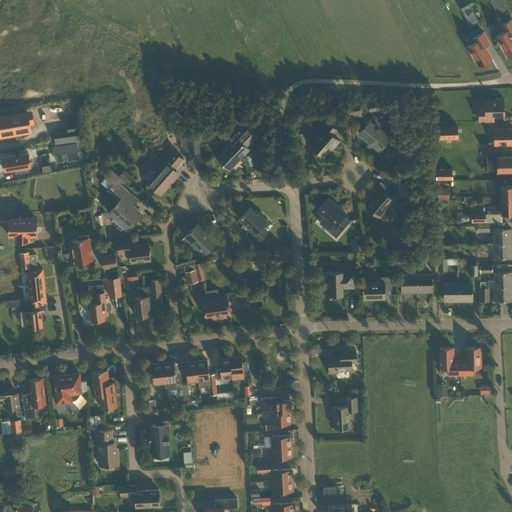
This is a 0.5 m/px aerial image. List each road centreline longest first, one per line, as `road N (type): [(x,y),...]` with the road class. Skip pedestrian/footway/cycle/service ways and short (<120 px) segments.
road 1 (residential): [(179,342),(167,237),(177,210),(214,191),(293,185)]
road 2 (track): [(292,85),(175,65),(61,0)]
road 3 (residential): [(180,511),(174,473),(133,471),(126,348)]
road 4 (residential): [(301,329),(495,323)]
road 5 (residential): [(312,511),(301,329)]
road 6 (residential): [(511,488),(504,473),(495,323)]
road 7 (residential): [(301,329),(293,185)]
road 8 (residential): [(0,364),(126,348)]
road 9 (residential): [(179,342),(301,329)]
